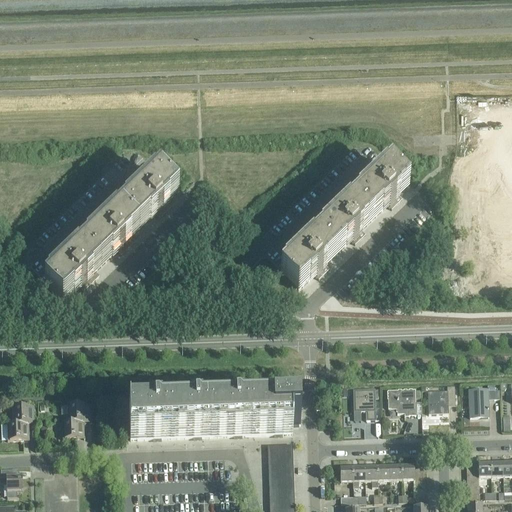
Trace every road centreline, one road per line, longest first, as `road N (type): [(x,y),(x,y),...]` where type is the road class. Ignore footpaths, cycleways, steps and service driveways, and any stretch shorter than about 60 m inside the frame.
road 1 (secondary): [(0,350),(309,339)]
road 2 (residential): [(256,511),(241,455),(0,462)]
road 3 (residential): [(82,317),(308,312)]
road 4 (secondary): [(309,339),(511,333)]
road 5 (residential): [(308,312),(418,206)]
road 6 (residential): [(82,317),(188,211)]
road 7 (residential): [(313,451),(443,447)]
